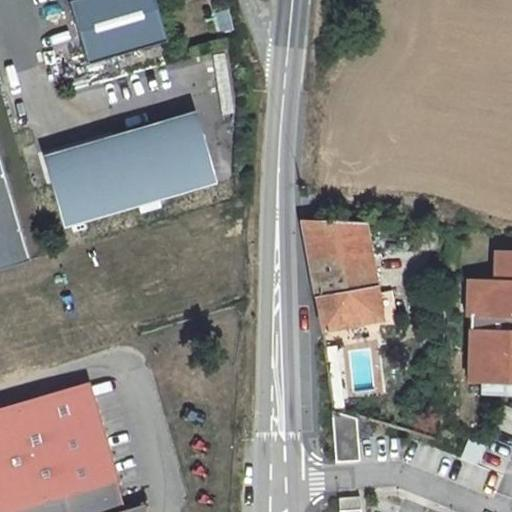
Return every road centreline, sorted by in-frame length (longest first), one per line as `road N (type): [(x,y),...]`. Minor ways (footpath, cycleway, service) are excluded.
road 1 (secondary): [(274,491),(273,155),(285,32)]
road 2 (unknown): [(0,391),(122,362),(142,392),(159,511)]
road 3 (residential): [(274,491),(397,463),(503,510),(511,492)]
